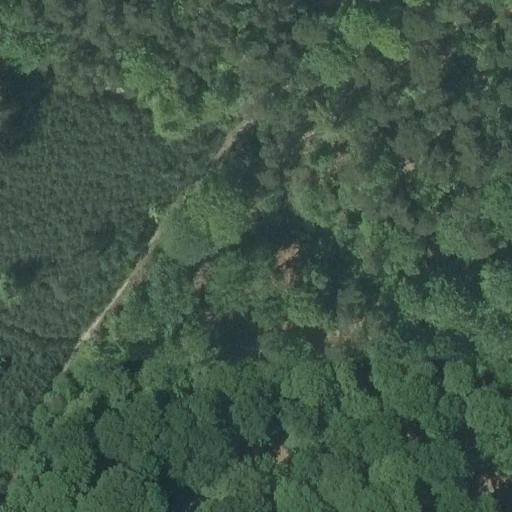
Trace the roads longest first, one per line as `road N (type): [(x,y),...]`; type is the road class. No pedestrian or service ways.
road 1 (track): [(0,503),(73,331),(178,194),(316,63),(368,0)]
road 2 (unknown): [(511,9),(464,21),(408,58),(287,91),(170,102),(0,41)]
